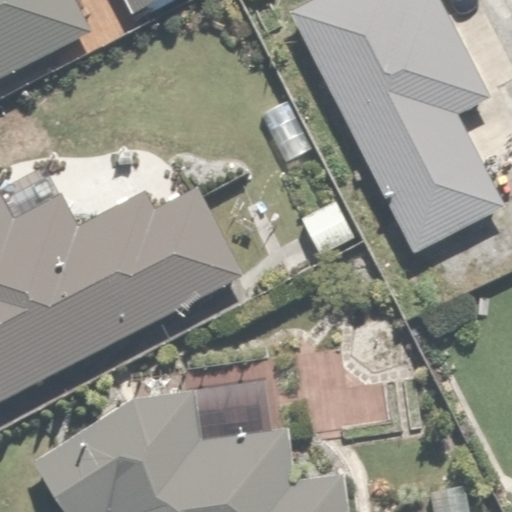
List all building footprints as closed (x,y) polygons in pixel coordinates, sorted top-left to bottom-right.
[(0,0),(0,81),(98,28),(82,0),(0,0)] [(124,0),(141,29),(192,0),(124,0)] [(407,0),(320,0),(290,15),(415,262),(508,215),(459,119),(492,102),(440,0),(438,0),(414,12),(407,0)] [(0,415),(250,293),(203,197),(161,218),(149,194),(87,224),(74,197),(17,226),(0,191),(0,415)] [(338,199),(299,220),(321,261),(359,241),(338,199)] [(373,294),(338,317),(368,361),(402,338),(373,294)] [(360,511),(360,482),(297,483),(296,441),(200,442),(199,405),(117,407),(31,468),(62,511),(360,511)]
